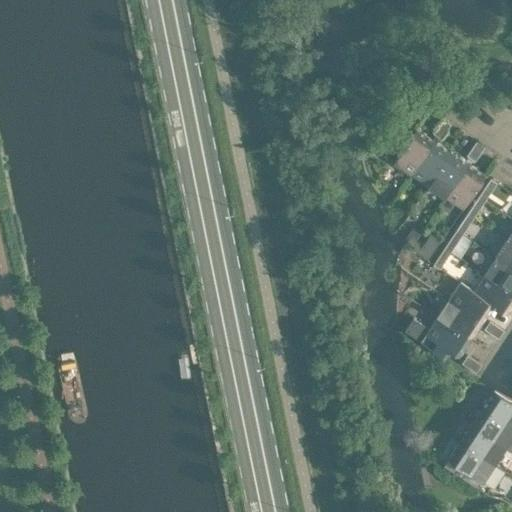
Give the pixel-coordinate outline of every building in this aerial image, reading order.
[(417,101),(411,111),(422,118),(428,108),(417,101)] [(451,124),(442,118),(437,125),(446,131),(451,124)] [(433,133),(441,138),(446,131),(437,125),(433,133)] [(416,128),(393,162),(411,174),(434,140),(416,128)] [(434,140),(411,174),(428,185),(450,151),(434,140)] [(485,146),(476,141),(471,148),(480,153),(485,146)] [(466,155),(475,161),(480,153),(471,148),(466,155)] [(450,151),(428,185),(445,196),(468,163),(450,151)] [(463,208),(485,174),(468,163),(445,196),(463,208)] [(497,181),(490,177),(479,195),(485,199),(497,181)] [(485,199),(479,195),(467,212),(474,216),(485,199)] [(456,229),(462,233),(474,216),(467,212),(456,229)] [(414,225),(402,241),(410,247),(421,230),(414,225)] [(462,233),(456,229),(444,246),(451,250),(462,233)] [(511,241),(507,238),(496,255),(511,266),(511,241)] [(423,243),(417,252),(428,259),(434,250),(423,243)] [(433,263),(440,267),(451,250),(444,246),(433,263)] [(484,272),(511,290),(511,266),(496,255),(484,272)] [(493,304),(506,313),(511,303),(511,290),(484,272),(473,289),(493,303),(493,304)] [(473,289),(460,280),(448,298),(482,320),(493,304),(493,303),(473,289)] [(482,320),(448,298),(437,315),(470,337),(482,320)] [(445,356),(450,349),(459,355),(470,337),(437,315),(429,327),(413,316),(404,329),(445,356)] [(489,319),(484,328),(491,333),(497,324),(489,319)] [(498,337),(504,329),(497,324),(491,333),(498,337)] [(467,353),(461,362),(468,367),(474,358),(467,353)] [(476,371),(481,363),(474,358),(468,367),(476,371)] [(511,400),(494,389),(483,407),(511,426),(511,400)] [(511,426),(483,407),(471,424),(505,446),(511,450),(511,449),(511,426)] [(460,441),(494,463),(505,446),(471,424),(460,441)] [(448,458),(482,480),(494,463),(460,441),(448,458)]
